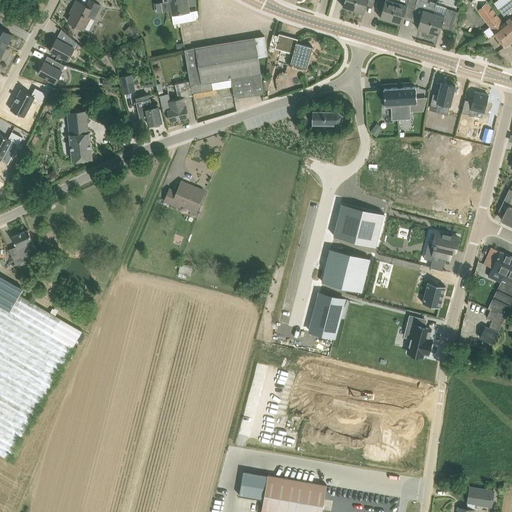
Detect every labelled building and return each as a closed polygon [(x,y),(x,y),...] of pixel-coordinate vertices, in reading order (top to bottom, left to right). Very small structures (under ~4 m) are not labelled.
[(74,10),(68,21),(84,29),(92,14),(96,15),(101,5),(91,0),(89,0),(87,6),(77,0),(72,9),(74,10)] [(163,0),(165,10),(171,8),(172,14),(179,13),(190,11),(187,0),(163,0)] [(356,0),(344,0),(343,7),(348,8),(348,9),(352,10),(353,10),(354,10),(356,0)] [(374,0),(356,0),(354,10),(355,11),(358,12),(359,11),(364,13),(368,2),(374,3),(374,0)] [(378,0),(377,4),(383,6),(380,18),(385,19),(386,20),(389,21),(390,20),(391,21),(397,0),(378,0)] [(397,22),(400,23),(402,24),(404,18),(411,20),(417,0),(397,0),(391,21),(392,21),(392,22),(396,23),(397,22)] [(427,0),(417,0),(411,20),(419,23),(418,29),(423,30),(423,31),(427,32),(428,32),(436,4),(437,3),(430,1),(430,2),(428,2),(427,0)] [(485,0),(472,0),(472,1),(490,26),(500,19),(485,0)] [(507,13),(511,17),(511,19),(511,0),(509,0),(498,9),(504,16),(507,13)] [(447,7),(436,4),(428,32),(429,32),(430,33),(433,34),(434,33),(439,35),(441,27),(449,29),(455,11),(447,8),(447,7)] [(179,13),(172,14),(173,24),(174,24),(180,23),(179,13)] [(511,19),(511,17),(503,23),(500,19),(490,26),(505,46),(506,46),(511,41),(511,19)] [(131,24),(125,30),(132,37),(138,31),(131,24)] [(13,33),(0,25),(0,55),(1,56),(13,33)] [(57,38),(50,50),(68,60),(77,42),(67,34),(62,28),(57,38)] [(298,39),(279,34),(275,48),(281,50),(278,60),(290,64),(290,65),(307,69),(313,47),(297,42),(298,39)] [(233,87),(235,98),(265,93),(259,58),(268,56),(267,46),(265,36),(255,38),(255,37),(185,49),(190,81),(192,93),(233,87)] [(56,83),(56,82),(60,85),(65,83),(68,78),(67,73),(62,70),(65,65),(54,59),(47,56),(45,61),(38,73),(56,83)] [(121,76),(124,93),(136,90),(133,73),(121,76)] [(112,80),(103,79),(103,86),(112,87),(112,80)] [(168,110),(170,121),(189,117),(184,97),(192,95),(192,93),(190,81),(175,84),(178,99),(171,100),(169,93),(160,96),(164,111),(168,110)] [(455,85),(442,81),(439,95),(433,93),(430,105),(437,107),(438,102),(450,105),(455,85)] [(400,87),(397,87),(399,119),(411,118),(410,103),(417,102),(416,86),(400,87)] [(21,89),(10,109),(25,117),(35,97),(42,101),(46,93),(36,87),(32,94),(21,89)] [(399,119),(397,87),(384,88),(385,107),(392,107),(392,119),(399,119)] [(475,110),(483,112),(487,94),(475,91),(473,101),(465,99),(462,112),(473,115),(475,110)] [(161,122),(162,122),(158,103),(152,104),(151,97),(137,101),(141,120),(148,119),(149,125),(155,124),(156,126),(160,125),(161,123),(161,122)] [(68,123),(72,160),(74,160),(73,160),(91,158),(91,159),(93,158),(90,132),(88,132),(87,121),(86,110),(67,111),(68,123)] [(313,111),(312,119),(312,124),(313,124),(318,124),(319,124),(324,124),(324,125),(325,125),(325,124),(330,124),(330,125),(331,125),(331,124),(336,124),(336,125),(337,125),(337,124),(342,122),(343,121),(343,116),(343,115),(342,114),(342,115),(338,111),(337,111),(336,111),(332,111),(331,111),(326,111),(325,111),(320,111),(319,111),(314,111),(313,111)] [(48,123),(52,115),(47,112),(43,120),(48,123)] [(375,125),(371,131),(377,136),(382,130),(375,125)] [(0,133),(0,159),(1,160),(12,141),(19,144),(23,137),(12,131),(8,138),(0,133)] [(182,205),(196,211),(205,191),(203,190),(203,189),(197,187),(196,187),(181,181),(177,191),(169,188),(164,201),(181,208),(182,205)] [(509,202),(501,219),(502,220),(502,219),(511,224),(511,189),(509,188),(504,200),(509,202)] [(341,205),(334,238),(376,248),(383,215),(341,205)] [(33,240),(28,229),(13,236),(17,248),(18,247),(21,256),(36,249),(33,240)] [(433,261),(444,264),(445,258),(450,259),(453,248),(456,249),(459,237),(453,235),(453,234),(452,234),(452,235),(450,234),(449,233),(449,234),(447,233),(446,233),(444,233),(444,232),(443,233),(437,232),(434,245),(437,245),(433,261)] [(480,337),(493,343),(511,301),(511,256),(500,251),(492,247),(484,264),(505,273),(488,309),(490,310),(487,318),(492,320),(489,326),(486,325),(480,337)] [(330,248),(322,281),(362,291),(370,258),(330,248)] [(178,272),(179,273),(179,276),(186,278),(187,274),(190,275),(192,267),(180,264),(178,272)] [(399,299),(401,288),(390,285),(392,274),(380,271),(375,295),(399,299)] [(422,305),(439,310),(445,288),(427,284),(422,305)] [(344,299),(321,293),(311,332),(334,338),(344,299)] [(0,453),(8,459),(71,350),(83,330),(30,300),(19,294),(10,310),(0,305),(0,453)] [(426,320),(411,316),(406,336),(412,337),(408,352),(423,356),(424,353),(428,354),(432,339),(429,338),(431,328),(424,327),(426,320)] [(261,511),(321,511),(326,485),(268,475),(261,511)] [(495,490),(470,486),(468,502),(491,506),(493,497),(499,498),(501,483),(496,483),(495,490)]
